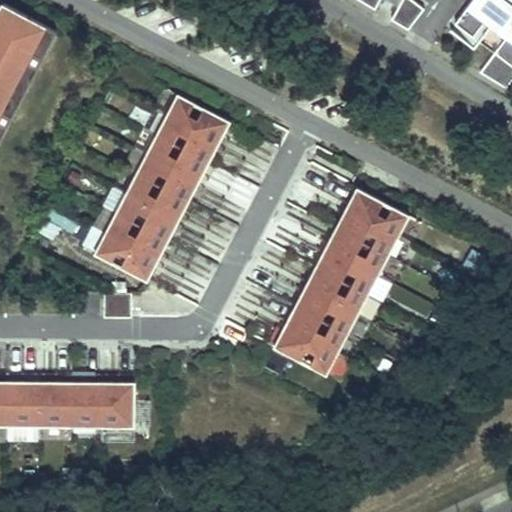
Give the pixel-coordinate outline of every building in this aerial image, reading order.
[(421,5),(415,0),(359,0),(375,9),(379,0),(401,0),(399,5),(391,19),(407,28),(421,5)] [(511,0),(471,0),(455,23),(450,30),(474,48),(479,41),(491,25),(506,36),(480,71),(506,87),(511,78),(511,0)] [(0,144),(58,30),(3,2),(0,8),(0,144)] [(231,122),(205,107),(199,119),(190,114),(196,103),(179,94),(168,115),(220,142),(231,122)] [(220,142),(168,115),(158,134),(174,143),(181,131),(190,136),(183,148),(210,162),(220,142)] [(200,181),(210,162),(183,148),(178,159),(168,154),(174,143),(158,134),(147,153),(200,181)] [(189,200),(200,181),(147,153),(137,173),(154,182),(160,170),(169,175),(163,186),(189,200)] [(179,220),(189,200),(163,186),(157,198),(148,193),(154,182),(137,173),(127,192),(179,220)] [(399,237),(410,216),(393,207),(387,219),(378,214),(384,203),(358,189),(347,210),(399,237)] [(169,239),(179,220),(127,192),(117,211),(133,220),(139,209),(148,214),(142,225),(169,239)] [(399,237),(347,210),(336,229),(363,243),(369,231),(378,237),(372,248),(389,257),(399,237)] [(169,239),(142,225),(136,236),(127,232),(133,220),(117,211),(106,231),(159,259),(169,239)] [(363,243),(336,229),(326,248),(378,276),(389,257),(372,248),(366,259),(357,254),(363,243)] [(147,279),(159,259),(106,231),(95,252),(112,260),(118,249),(127,254),(121,265),(147,279)] [(378,276),(326,248),(316,267),(342,282),(348,270),(357,275),(351,287),(368,295),(378,276)] [(342,282),(316,267),(306,287),(358,315),(368,295),(351,287),(345,298),(336,293),(342,282)] [(358,315),(306,287),(295,306),(322,320),(328,309),(337,314),(331,325),(347,334),(358,315)] [(111,292),(105,292),(104,315),(131,316),(131,292),(111,292)] [(322,320),(295,306),(285,326),(337,353),(347,334),(331,325),(325,337),(316,332),(322,320)] [(337,353),(285,326),(274,347),(300,360),(306,349),(315,354),(309,366),(326,374),(337,353)] [(36,429),(36,385),(5,384),(4,428),(36,429)] [(67,429),(68,385),(36,385),(36,429),(67,429)] [(98,430),(99,385),(68,385),(67,429),(98,430)] [(131,431),(132,386),(99,385),(98,430),(131,431)]
